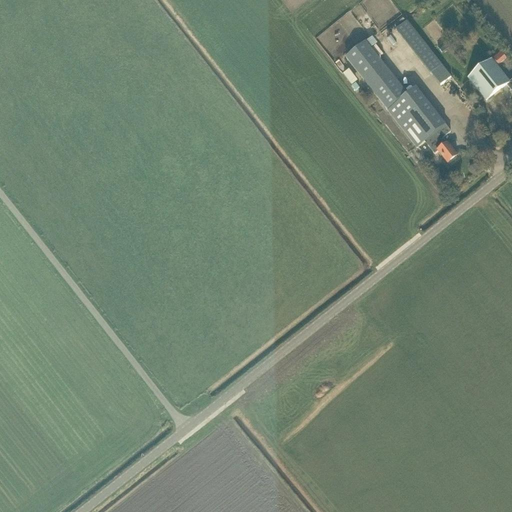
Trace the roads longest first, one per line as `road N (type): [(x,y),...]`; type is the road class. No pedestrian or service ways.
road 1 (unclassified): [(82,511),(511,170)]
road 2 (track): [(184,429),(0,195)]
